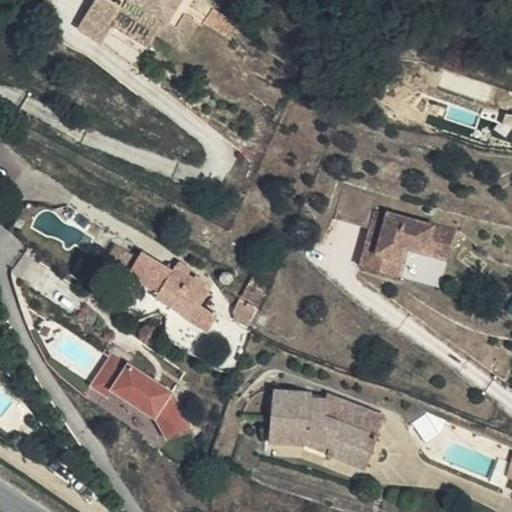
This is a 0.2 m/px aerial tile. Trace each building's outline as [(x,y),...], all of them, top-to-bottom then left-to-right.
[(96,0),(78,27),(101,43),(113,24),(146,47),(156,33),(163,21),(177,29),(186,15),(197,24),(203,26),(208,19),(182,2),(182,0),(96,0)] [(181,49),(197,24),(186,15),(177,29),(163,21),(156,33),(181,49)] [(363,233),(370,202),(338,195),(331,225),(363,233)] [(457,223),(370,202),(363,233),(368,234),(359,270),(397,279),(405,247),(449,257),(457,223)] [(449,257),(405,247),(397,279),(442,289),(449,257)] [(195,301),(202,305),(210,291),(206,288),(208,282),(197,276),(196,277),(177,265),(174,270),(143,252),(130,275),(159,294),(157,298),(186,316),(195,301)] [(218,315),(202,305),(195,301),(186,316),(210,330),(218,315)] [(175,393),(114,354),(102,373),(120,383),(114,391),(159,419),(171,441),(195,427),(175,393)] [(120,383),(102,373),(93,388),(110,398),(114,391),(120,383)] [(271,442),(309,446),(310,438),(332,447),(330,454),(368,468),(385,420),(326,398),(313,398),(313,392),(275,391),(271,442)] [(310,438),(309,446),(330,454),(332,447),(310,438)]
